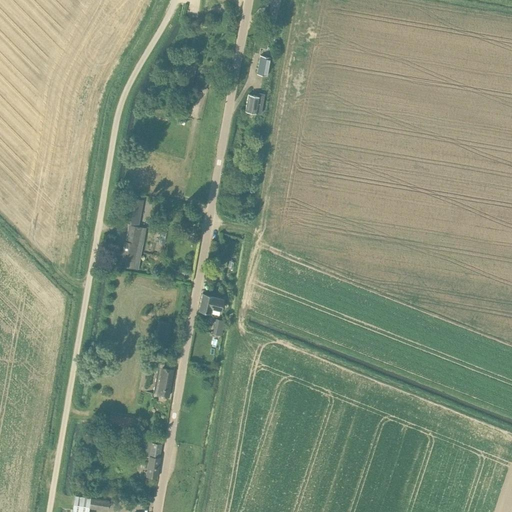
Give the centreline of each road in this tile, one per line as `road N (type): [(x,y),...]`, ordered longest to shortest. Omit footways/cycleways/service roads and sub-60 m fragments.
road 1 (unclassified): [(54,511),(120,110),(173,0)]
road 2 (unclassified): [(158,511),(251,0)]
